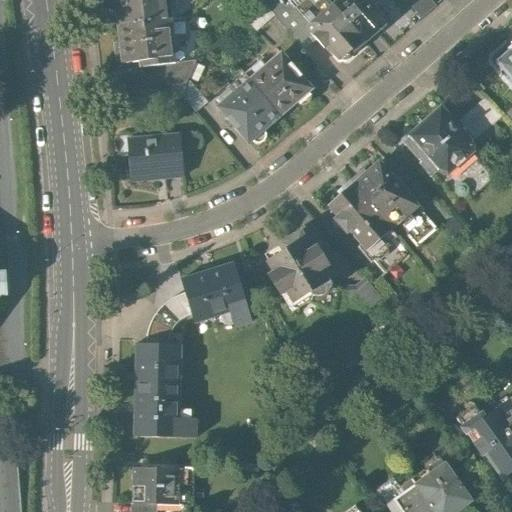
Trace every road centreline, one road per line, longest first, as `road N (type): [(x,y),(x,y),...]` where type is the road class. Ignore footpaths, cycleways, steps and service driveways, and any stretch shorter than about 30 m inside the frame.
road 1 (residential): [(72,246),(200,224),(260,198),(493,0)]
road 2 (primary): [(66,511),(72,246)]
road 3 (primary): [(72,246),(44,0)]
